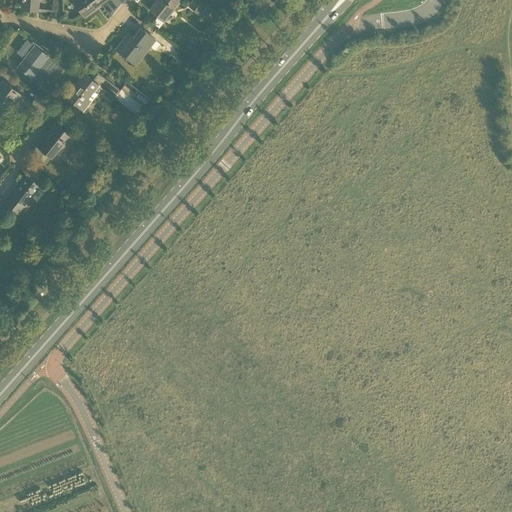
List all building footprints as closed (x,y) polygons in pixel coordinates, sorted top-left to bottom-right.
[(22,0),(22,8),(36,9),(37,0),(22,0)] [(53,0),(53,11),(61,11),(60,0),(53,0)] [(72,0),(85,17),(97,9),(95,7),(105,0),(72,0)] [(170,15),(181,0),(157,0),(150,10),(164,21),(169,14),(170,15)] [(206,6),(198,0),(193,0),(189,6),(200,15),(206,6)] [(141,29),(134,38),(128,34),(116,49),(131,61),(140,49),(146,53),(155,40),(141,29)] [(49,57),(27,40),(17,53),(26,60),(19,68),(30,76),(36,68),(54,81),(66,66),(51,55),(49,57)] [(183,52),(182,51),(177,60),(182,63),(188,55),(183,52)] [(107,92),(103,97),(111,103),(121,90),(99,73),(93,80),(85,74),(67,97),(83,110),(90,102),(87,100),(99,85),(107,92)] [(15,107),(24,97),(3,80),(0,84),(0,113),(9,102),(15,107)] [(150,100),(147,98),(127,82),(122,89),(145,107),(150,100)] [(42,113),(49,104),(37,95),(31,104),(42,113)] [(75,137),(74,137),(56,122),(44,139),(41,137),(36,144),(52,157),(64,141),(68,145),(75,137)] [(45,192),(39,187),(40,186),(28,176),(15,192),(13,190),(3,201),(21,215),(33,200),(31,198),(32,197),(37,201),(45,192)]
